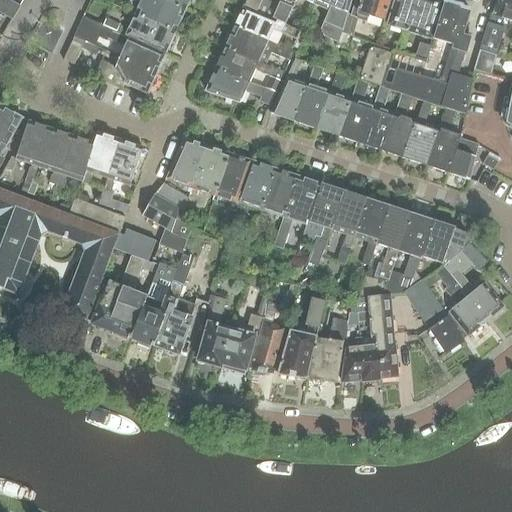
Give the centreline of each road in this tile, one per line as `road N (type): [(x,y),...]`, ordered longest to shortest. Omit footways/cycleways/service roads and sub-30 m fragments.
road 1 (residential): [(0,336),(172,401),(359,429),(424,418),(511,355)]
road 2 (residential): [(187,119),(511,219)]
road 3 (residential): [(0,83),(36,104),(76,105),(146,132),(187,119)]
road 4 (residential): [(187,119),(176,94),(220,0)]
